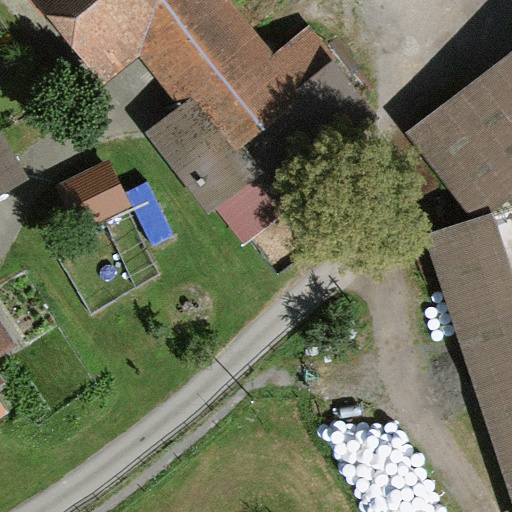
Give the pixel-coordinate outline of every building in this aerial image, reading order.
[(237,0),(32,0),(117,112),(161,79),(199,130),(163,156),(223,236),(266,204),(244,174),(353,93),(316,43),(280,69),(231,5),(237,0)] [(472,256),(511,239),(511,108),(409,172),(472,256)] [(108,199),(59,219),(78,263),(127,243),(108,199)] [(511,511),(511,328),(491,264),(432,283),(505,511),(511,511)] [(0,359),(0,391),(13,384),(0,359)]
